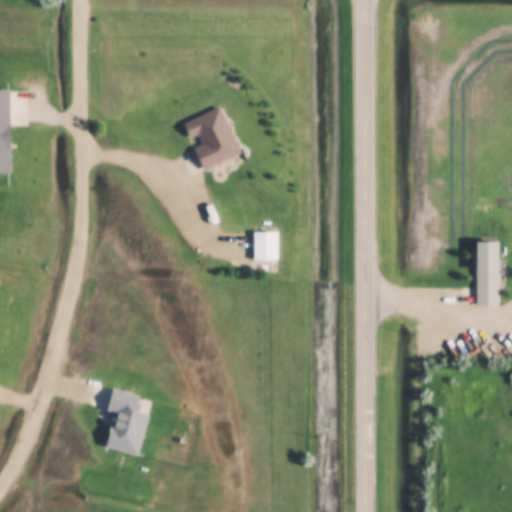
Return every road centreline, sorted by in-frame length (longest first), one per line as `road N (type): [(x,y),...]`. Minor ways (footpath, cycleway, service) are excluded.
road 1 (tertiary): [(372,511),(364,0)]
road 2 (residential): [(83,0),(82,266),(38,419),(0,489)]
